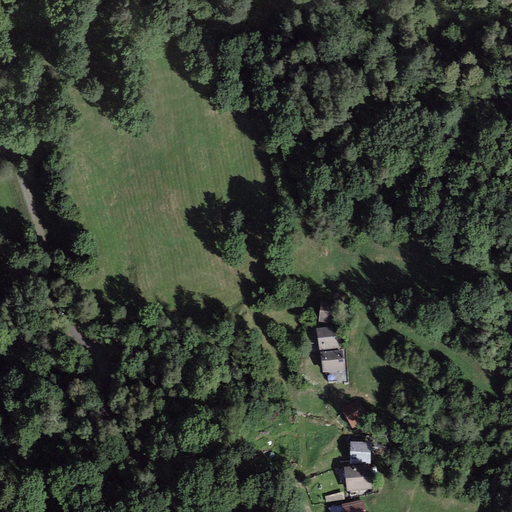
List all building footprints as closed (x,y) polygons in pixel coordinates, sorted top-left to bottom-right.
[(338,303),(321,303),(320,322),(337,324),(338,303)] [(337,327),(320,330),(324,349),(341,347),(337,327)] [(327,374),(344,370),(340,351),(322,354),(327,374)] [(355,401),(341,409),(352,428),(366,420),(355,401)] [(372,467),(345,470),(348,492),(374,489),(372,467)]
